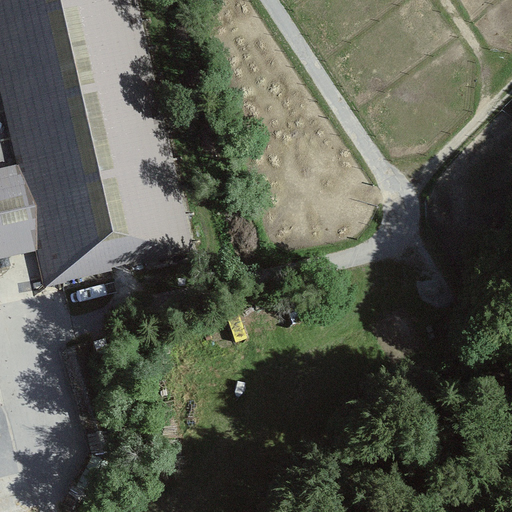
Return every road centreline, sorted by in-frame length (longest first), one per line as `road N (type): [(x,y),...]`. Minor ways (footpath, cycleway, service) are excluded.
road 1 (track): [(51,511),(19,366),(31,346),(375,255),(402,228),(392,186),(266,0)]
road 2 (track): [(183,511),(322,374),(410,316),(417,281),(390,273)]
road 3 (track): [(511,372),(402,228),(419,190),(511,91)]
